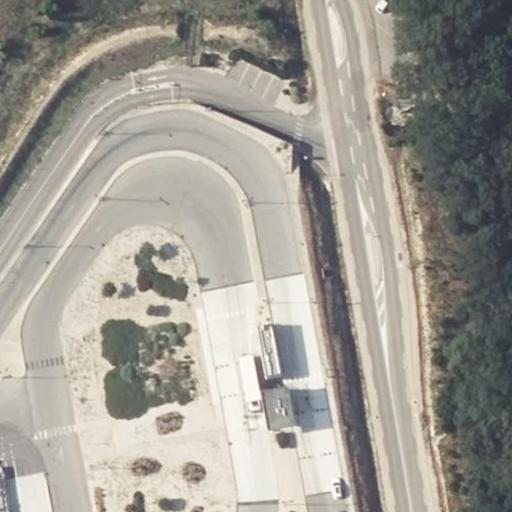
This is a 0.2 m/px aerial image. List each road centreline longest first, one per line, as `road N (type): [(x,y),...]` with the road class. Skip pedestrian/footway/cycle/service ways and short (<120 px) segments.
road 1 (tertiary): [(317,0),(363,292),(395,406)]
road 2 (tertiary): [(395,406),(393,287),(340,0)]
